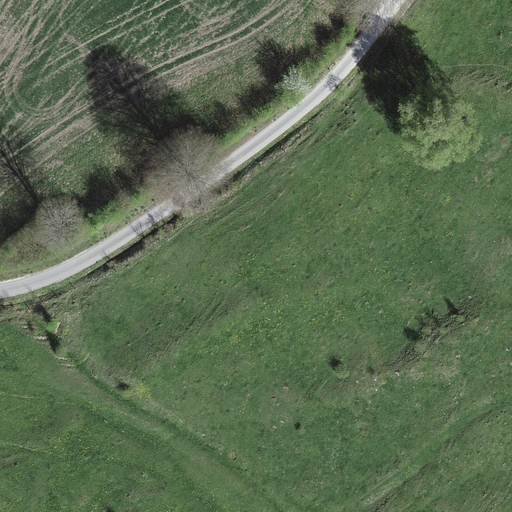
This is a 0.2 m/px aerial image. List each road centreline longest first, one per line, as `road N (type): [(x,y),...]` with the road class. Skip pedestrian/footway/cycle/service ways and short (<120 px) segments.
road 1 (track): [(0,291),(57,273),(181,197),(316,94),(396,0)]
road 2 (trunk): [(206,511),(511,337)]
